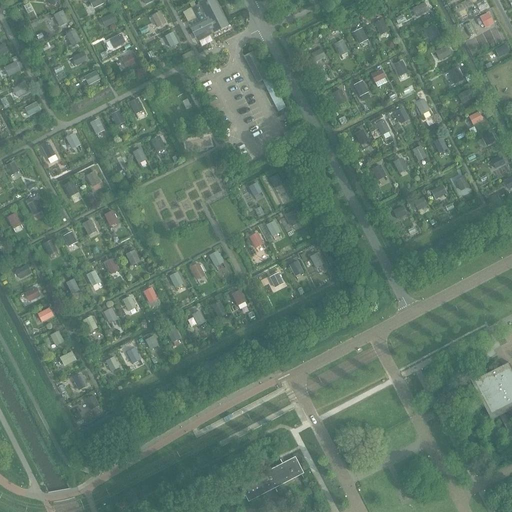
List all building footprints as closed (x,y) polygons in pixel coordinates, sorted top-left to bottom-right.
[(196,19),(188,23),(196,39),(212,31),(214,34),(228,26),(224,19),(215,0),(206,0),(200,3),(199,4),(199,5),(191,9),(196,19)] [(425,4),(414,9),(418,16),(428,11),(425,4)] [(63,13),(54,17),(59,26),(67,22),(63,13)] [(160,13),(152,17),(158,27),(165,24),(160,13)] [(484,26),(492,22),(488,14),(480,18),(484,26)] [(112,15),(101,20),(105,27),(116,22),(112,15)] [(402,16),(395,19),(398,25),(405,21),(402,16)] [(382,21),(375,24),(381,35),(388,31),(382,21)] [(470,24),(465,26),(471,37),(476,35),(470,24)] [(434,26),(426,30),(431,39),(438,35),(434,26)] [(146,27),(139,30),(142,36),(149,32),(146,27)] [(361,29),(354,33),(360,43),(367,40),(361,29)] [(75,32),(67,36),(72,45),(80,41),(75,32)] [(173,34),(165,37),(171,48),(178,44),(173,34)] [(121,36),(110,41),(114,49),(125,43),(121,36)] [(342,41),(335,45),(340,55),(347,52),(342,41)] [(506,46),(495,51),(499,59),(510,54),(506,46)] [(447,48),(436,53),(440,60),(451,54),(447,48)] [(321,50),(312,54),(316,62),(325,57),(321,50)] [(84,53),(73,59),(76,66),(87,60),(84,53)] [(266,79),(253,53),(245,57),(258,83),(266,79)] [(133,55),(123,60),(126,67),(137,62),(133,55)] [(402,62),(394,66),(400,76),(407,73),(402,62)] [(15,64),(5,69),(8,76),(19,71),(15,64)] [(380,70),(371,75),(375,83),(385,78),(380,70)] [(456,70),(449,74),(455,84),(462,80),(456,70)] [(96,72),(85,78),(89,85),(99,79),(96,72)] [(361,82),(354,86),(360,96),(367,93),(361,82)] [(24,84),(13,90),(17,96),(27,91),(24,84)] [(340,90),(333,94),(339,105),(346,101),(340,90)] [(469,91),(458,96),(462,103),(473,98),(469,91)] [(136,100),(129,104),(135,115),(142,111),(136,100)] [(423,101),(417,104),(422,115),(429,111),(423,101)] [(36,104),(25,109),(28,116),(39,111),(36,104)] [(403,109),(396,113),(401,123),(408,120),(403,109)] [(118,112),(111,116),(116,127),(124,123),(118,112)] [(478,113),(470,118),(473,125),(482,120),(478,113)] [(97,120),(90,124),(96,134),(103,131),(97,120)] [(383,121),(376,125),(382,135),(389,132),(383,121)] [(362,131),(355,134),(361,145),(368,141),(362,131)] [(492,134),(483,139),(486,146),(495,141),(492,134)] [(73,135),(66,138),(72,149),(79,145),(73,135)] [(159,138),(151,141),(157,152),(164,148),(159,138)] [(441,139),(434,142),(440,153),(447,149),(441,139)] [(50,146),(43,150),(47,159),(54,155),(50,146)] [(420,147),(413,151),(419,161),(426,158),(420,147)] [(140,150),(133,154),(138,164),(145,160),(140,150)] [(501,157),(492,161),(496,168),(504,164),(501,157)] [(120,158),(113,162),(118,172),(125,168),(120,158)] [(401,160),(394,163),(400,173),(406,170),(401,160)] [(14,165),(7,168),(11,177),(18,173),(14,165)] [(380,167),(373,170),(378,181),(385,177),(380,167)] [(94,173),(87,177),(92,187),(100,183),(94,173)] [(278,176),(270,180),(275,188),(282,185),(278,176)] [(464,178),(456,182),(461,191),(468,187),(464,178)] [(71,183),(64,186),(70,197),(77,193),(71,183)] [(257,184),(250,188),(254,196),(261,193),(257,184)] [(443,187),(432,192),(436,199),(446,194),(443,187)] [(423,199),(415,203),(418,210),(427,206),(423,199)] [(35,201),(28,205),(34,216),(41,212),(35,201)] [(403,207),(394,212),(397,219),(406,214),(403,207)] [(112,212),(105,216),(111,226),(117,223),(112,212)] [(293,212),(286,215),(292,226),(299,222),(293,212)] [(15,215),(8,218),(14,229),(21,225),(15,215)] [(90,221),(83,225),(89,235),(96,232),(90,221)] [(274,222),(267,226),(273,236),(280,233),(274,222)] [(72,233),(64,237),(69,247),(76,243),(72,233)] [(257,234),(250,238),(256,248),(262,244),(257,234)] [(51,242),(44,245),(50,255),(57,252),(51,242)] [(134,251),(126,255),(132,265),(139,262),(134,251)] [(216,252),(209,256),(215,267),(222,263),(216,252)] [(318,254),(311,257),(316,268),(323,264),(318,254)] [(113,260),(106,264),(112,274),(118,271),(113,260)] [(297,262),(290,265),(295,276),(302,272),(297,262)] [(198,265),(191,268),(196,279),(204,275),(198,265)] [(27,266),(16,272),(20,279),(30,273),(27,266)] [(94,272),(87,276),(93,286),(100,283),(94,272)] [(177,273),(170,277),(174,284),(176,287),(182,284),(177,273)] [(278,274),(270,278),(273,284),(275,287),(283,283),(278,274)] [(73,280),(66,284),(72,294),(79,291),(73,280)] [(36,289),(26,294),(29,301),(40,296),(36,289)] [(151,289),(144,292),(150,303),(157,299),(151,289)] [(240,291),(233,295),(238,305),(245,302),(240,291)] [(130,298),(123,301),(129,311),(136,308),(130,298)] [(220,303),(213,307),(219,317),(226,314),(220,303)] [(49,310),(38,315),(42,322),(52,317),(49,310)] [(111,310),(104,313),(110,323),(117,320),(111,310)] [(199,312),(192,315),(198,325),(205,322),(199,312)] [(91,318),(83,322),(89,332),(96,329),(91,318)] [(174,328),(167,332),(173,342),(180,339),(174,328)] [(58,333),(51,336),(55,346),(63,342),(58,333)] [(153,337),(146,341),(151,349),(158,346),(153,337)] [(134,349),(127,353),(133,364),(140,360),(134,349)] [(71,353),(61,359),(64,366),(75,360),(71,353)] [(113,358),(106,362),(111,372),(119,368),(113,358)] [(511,368),(509,363),(474,380),(474,381),(491,414),(511,403),(511,368)] [(80,376),(73,380),(79,390),(86,387),(80,376)] [(93,397),(86,401),(91,410),(98,407),(93,397)] [(250,502),(275,489),(302,475),(293,458),(285,463),(286,464),(283,466),(282,464),(243,484),(241,485),(250,502)] [(273,497),(273,498),(277,504),(285,500),(282,493),(273,497)]
